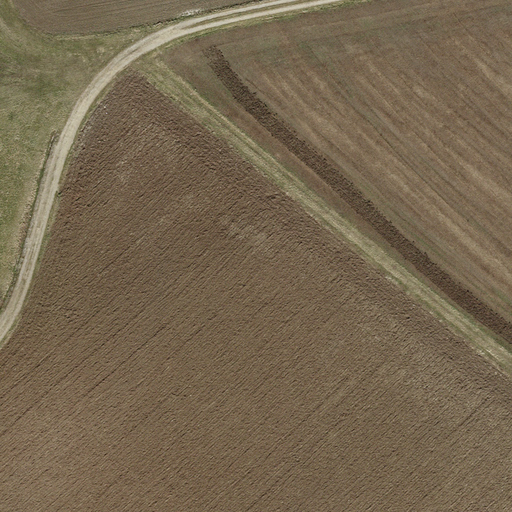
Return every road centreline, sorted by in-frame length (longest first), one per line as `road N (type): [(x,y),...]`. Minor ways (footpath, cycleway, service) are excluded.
road 1 (track): [(316,0),(179,31),(130,55),(83,104),(0,333)]
road 2 (track): [(148,46),(156,74),(511,366)]
